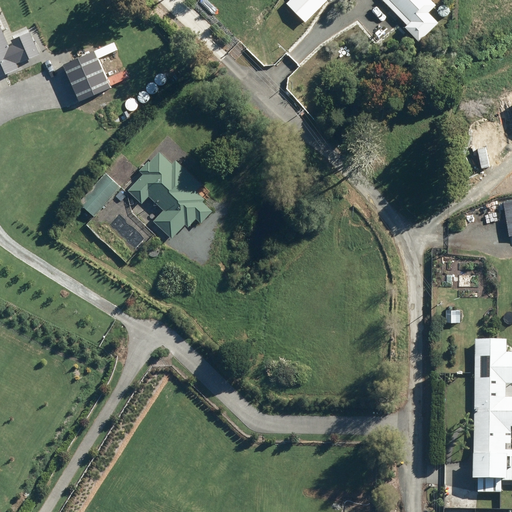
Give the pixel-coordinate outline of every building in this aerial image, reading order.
[(197,0),(194,3),(224,34),(258,0),(197,0)] [(384,0),(409,26),(407,28),(421,42),(441,23),(431,13),(438,5),(433,0),(384,0)] [(0,77),(21,69),(19,64),(23,62),(23,63),(42,55),(32,33),(14,40),(16,45),(12,47),(0,18),(0,77)] [(66,65),(82,102),(114,88),(98,51),(66,65)] [(187,231),(196,222),(201,227),(212,215),(202,206),(204,203),(195,195),(201,189),(175,164),(171,168),(159,156),(150,166),(148,164),(139,174),(143,177),(127,193),(141,207),(148,200),(163,214),(153,224),(171,242),(185,228),(187,231)] [(84,212),(93,220),(120,191),(111,183),(84,212)] [(499,212),(495,184),(462,188),(465,216),(499,212)] [(511,200),(501,203),(506,237),(511,236),(511,200)] [(444,311),(444,323),(458,323),(458,311),(444,311)] [(504,387),(511,387),(511,356),(505,356),(505,342),(474,342),(472,459),(470,459),(470,485),(503,485),(503,484),(511,483),(511,453),(508,453),(509,430),(511,430),(511,400),(504,401),(504,387)]
